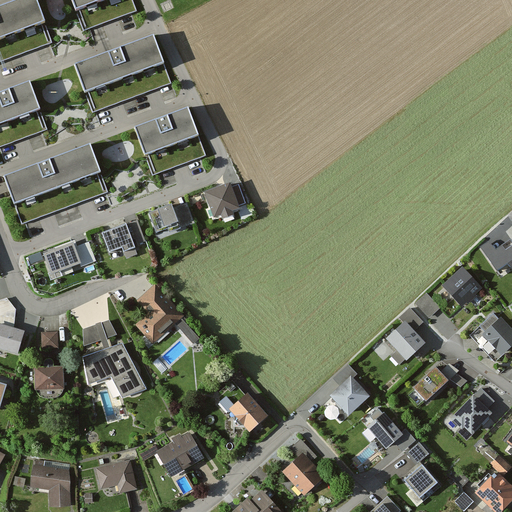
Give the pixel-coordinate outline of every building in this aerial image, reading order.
[(31,0),(5,0),(0,2),(0,61),(48,44),(31,0)] [(130,0),(69,0),(81,31),(135,11),(130,0)] [(154,40),(75,69),(94,120),(173,91),(154,40)] [(27,81),(0,91),(0,148),(45,131),(27,81)] [(188,110),(134,130),(153,180),(207,160),(188,110)] [(90,147),(5,179),(24,230),(109,199),(90,147)] [(238,207),(246,204),(239,185),(231,188),(230,185),(204,194),(214,220),(221,217),(223,221),(234,217),(233,213),(240,211),(238,207)] [(169,234),(194,224),(187,205),(173,210),(171,206),(149,214),(157,235),(167,231),(169,234)] [(121,253),(146,244),(138,222),(126,226),(126,225),(101,234),(109,254),(120,250),(121,253)] [(75,249),(73,245),(44,256),(52,277),(80,267),(81,269),(96,263),(88,243),(75,249)] [(488,245),(481,249),(497,273),(507,266),(511,270),(511,245),(510,243),(495,254),(488,245)] [(31,260),(42,257),(41,251),(29,254),(31,260)] [(444,288),(462,307),(480,289),(462,270),(444,288)] [(182,316),(153,284),(134,301),(146,313),(133,325),(151,344),(182,316)] [(440,308),(426,292),(415,303),(429,318),(440,308)] [(0,314),(14,309),(4,297),(0,298),(0,314)] [(399,318),(404,322),(405,321),(414,330),(423,322),(409,308),(399,318)] [(476,328),(501,354),(511,343),(511,332),(492,312),(476,328)] [(108,321),(81,329),(82,347),(100,341),(102,349),(82,357),(86,384),(109,376),(118,397),(145,388),(122,343),(108,347),(105,339),(116,335),(108,321)] [(386,338),(406,360),(425,343),(414,330),(405,321),(404,322),(386,338)] [(22,330),(0,323),(0,348),(15,354),(22,330)] [(56,332),(39,332),(40,347),(56,347),(56,332)] [(445,379),(432,365),(411,386),(425,400),(445,379)] [(59,366),(31,367),(33,390),(61,388),(59,366)] [(368,395),(348,374),(328,394),(347,414),(368,395)] [(264,414),(242,391),(225,408),(247,430),(264,414)] [(229,404),(234,397),(226,392),(221,399),(229,404)] [(489,412),(470,395),(448,418),(459,429),(462,426),(469,433),(489,412)] [(398,433),(380,412),(366,424),(385,447),(392,441),(400,450),(413,439),(404,428),(398,433)] [(202,457),(186,432),(154,452),(169,477),(202,457)] [(426,453),(416,442),(404,453),(415,465),(400,478),(417,497),(436,481),(417,461),(426,453)] [(280,471),(302,494),(322,475),(301,451),(280,471)] [(469,489),(492,511),(494,511),(511,494),(511,487),(500,476),(508,467),(496,454),(486,464),(490,468),(469,489)] [(127,460),(93,469),(98,489),(115,485),(117,494),(135,490),(127,460)] [(67,469),(32,465),(28,487),(48,489),(48,505),(67,505),(67,469)] [(229,511),(280,511),(261,492),(256,496),(252,500),(246,495),(238,503),(229,511)] [(386,496),(369,511),(395,511),(399,508),(386,496)]
